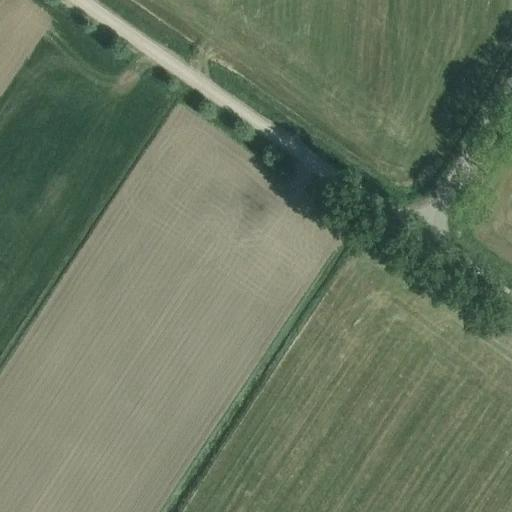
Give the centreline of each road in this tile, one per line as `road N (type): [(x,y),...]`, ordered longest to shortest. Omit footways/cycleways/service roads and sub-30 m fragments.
road 1 (unclassified): [(418,237),(72,0)]
road 2 (unclassified): [(418,237),(511,90)]
